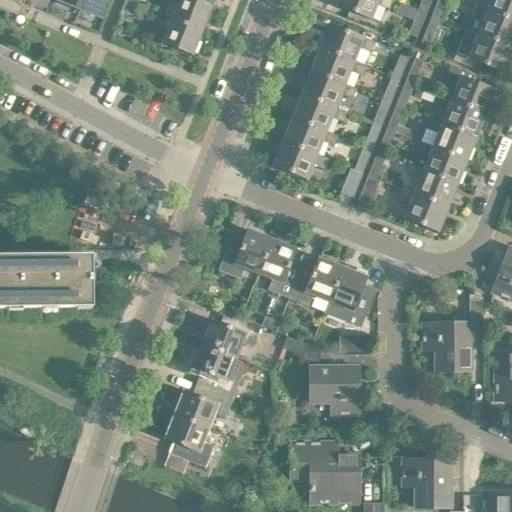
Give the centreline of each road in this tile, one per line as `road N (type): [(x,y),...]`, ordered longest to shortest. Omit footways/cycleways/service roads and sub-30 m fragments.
road 1 (unclassified): [(77,511),(204,172)]
road 2 (residential): [(407,247),(392,379),(417,408),(474,439),(511,448)]
road 3 (residential): [(204,172),(0,66)]
road 4 (unclassified): [(204,172),(272,0)]
road 5 (residential): [(241,187),(407,247)]
road 6 (residential): [(407,247),(437,257),(465,253),(486,226),(511,161)]
